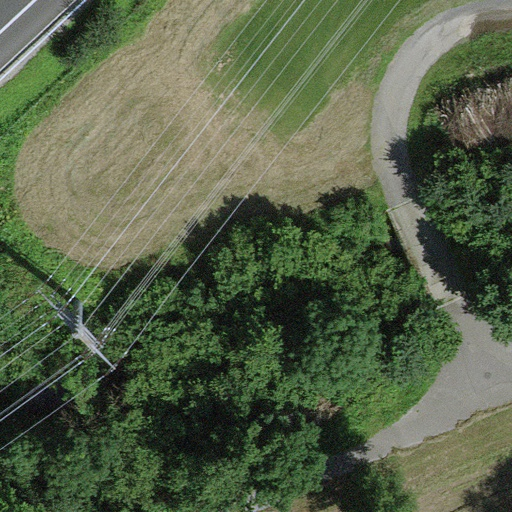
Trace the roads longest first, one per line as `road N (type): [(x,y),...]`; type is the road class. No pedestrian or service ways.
road 1 (track): [(488,379),(408,209),(388,141),(392,88),(423,41),(473,14),(511,14)]
road 2 (track): [(204,511),(488,379)]
